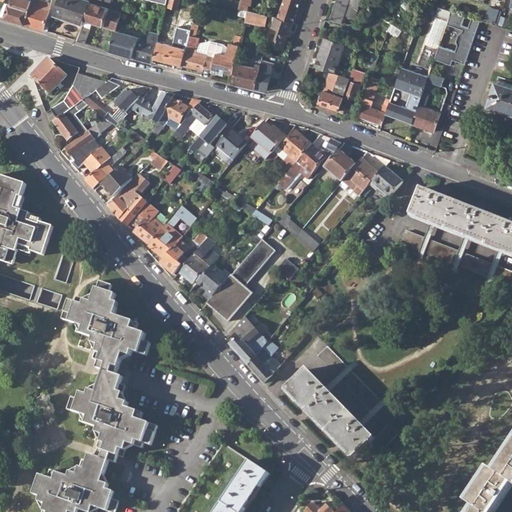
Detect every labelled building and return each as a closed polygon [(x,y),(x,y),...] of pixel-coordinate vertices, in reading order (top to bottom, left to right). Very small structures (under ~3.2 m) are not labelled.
[(12,0),(12,4),(8,3),(4,17),(24,24),(30,4),(31,0),(12,0)] [(57,0),(53,12),(53,14),(82,25),(84,19),(90,2),(90,1),(88,0),(57,0)] [(178,0),(171,0),(169,6),(177,8),(178,0)] [(287,21),(294,22),(301,0),(283,0),(278,18),(287,21)] [(338,0),(332,19),(342,23),(344,15),(355,18),(361,0),(338,0)] [(0,14),(0,16),(4,17),(8,3),(4,2),(0,14)] [(92,22),(102,25),(107,7),(105,6),(90,2),(84,19),(92,22)] [(24,24),(43,30),(48,10),(30,4),(24,24)] [(102,25),(115,29),(120,11),(107,7),(102,25)] [(435,15),(448,19),(450,11),(438,7),(435,15)] [(53,12),(48,10),(43,30),(48,31),(53,14),(53,12)] [(245,21),(265,27),(268,16),(248,10),(245,21)] [(287,21),(278,18),(273,17),(270,28),(278,30),(274,45),(283,48),(290,29),(291,29),(294,22),(287,21)] [(81,27),(90,30),(90,29),(92,22),(84,19),(82,25),(81,27)] [(195,36),(198,27),(192,25),(188,43),(186,49),(182,65),(203,71),(205,65),(212,67),(211,72),(224,75),(224,72),(232,73),(239,45),(229,43),(226,55),(197,47),(200,38),(195,36)] [(81,27),(77,40),(85,43),(90,30),(81,27)] [(108,50),(131,57),(136,37),(137,36),(115,30),(108,50)] [(150,34),(147,40),(157,43),(157,41),(160,31),(156,30),(154,36),(150,34)] [(147,40),(136,37),(131,57),(152,62),(153,57),(157,43),(147,40)] [(330,72),(334,73),(345,45),(326,38),(316,67),(330,72)] [(174,41),(173,45),(186,49),(188,43),(176,39),(174,41)] [(157,43),(153,57),(182,65),(186,49),(173,45),(157,41),(157,43)] [(233,83),(254,88),(262,60),(265,48),(265,47),(260,46),(256,61),(257,65),(256,68),(238,64),(233,83)] [(379,54),(370,51),(365,65),(374,68),(379,54)] [(32,76),(51,93),(68,75),(49,58),(32,76)] [(262,60),(254,88),(266,91),(274,63),(262,60)] [(338,110),(349,113),(363,72),(352,68),(349,78),(338,110)] [(406,107),(402,106),(400,110),(395,108),(392,117),(411,124),(426,82),(427,77),(401,68),(394,88),(411,94),(406,107)] [(334,73),(330,72),(320,103),(338,110),(349,78),(334,73)] [(75,85),(85,99),(87,98),(93,78),(79,74),(75,85)] [(357,116),(382,125),(385,115),(390,102),(390,100),(385,98),(381,110),(371,107),(380,80),(371,77),(357,116)] [(97,90),(107,82),(93,78),(87,98),(96,91),(97,90)] [(120,86),(109,81),(107,82),(97,90),(96,91),(102,98),(120,86)] [(490,104),(511,111),(511,85),(497,81),(490,104)] [(411,124),(433,131),(439,113),(423,107),(431,84),(426,82),(411,124)] [(75,85),(65,101),(71,110),(83,101),(85,99),(75,85)] [(105,118),(111,122),(116,126),(117,127),(128,115),(125,112),(139,99),(139,96),(135,93),(133,93),(129,89),(115,102),(121,108),(113,116),(99,107),(96,111),(105,118)] [(455,93),(447,90),(442,104),(450,106),(455,93)] [(167,113),(174,99),(163,93),(156,108),(148,103),(149,101),(143,98),(133,110),(141,114),(142,114),(159,124),(165,115),(167,113)] [(85,99),(83,101),(88,105),(89,106),(90,107),(93,102),(87,98),(85,99)] [(153,132),(158,135),(164,127),(165,127),(168,123),(177,128),(180,124),(182,125),(199,105),(202,101),(193,99),(189,107),(174,99),(167,113),(165,115),(159,124),(153,132)] [(78,133),(81,137),(88,131),(76,115),(89,106),(88,105),(83,101),(71,110),(65,101),(51,110),(58,119),(55,121),(69,140),(78,133)] [(93,102),(90,107),(96,111),(99,107),(93,102)] [(390,102),(385,115),(392,117),(395,108),(400,110),(402,106),(390,102)] [(178,131),(184,136),(194,123),(202,130),(213,116),(199,105),(182,125),(178,131)] [(189,152),(192,154),(194,151),(197,154),(207,142),(211,145),(228,125),(218,117),(189,152)] [(73,163),(79,169),(85,163),(89,160),(87,157),(90,155),(89,154),(100,145),(94,139),(100,134),(100,133),(109,126),(113,129),(116,126),(111,122),(105,118),(88,131),(81,137),(66,148),(75,161),(73,163)] [(275,130),(266,122),(254,137),(260,143),(273,153),(279,145),(287,136),(277,128),(275,130)] [(218,145),(235,160),(249,143),(232,128),(218,145)] [(298,161),(312,145),(313,144),(297,131),(282,148),(279,145),(273,153),(270,157),(267,160),(266,161),(273,167),(281,157),(286,162),(284,164),(291,170),(298,161)] [(327,157),(331,160),(339,150),(343,145),(333,140),(329,148),(324,154),(313,144),(312,145),(298,161),(291,170),(279,184),(285,188),(300,171),(304,166),(312,173),(327,157)] [(273,153),(260,143),(255,149),(267,160),(270,157),(273,153)] [(85,163),(94,173),(113,158),(103,147),(89,160),(85,163)] [(325,167),(343,182),(344,181),(358,165),(339,150),(331,160),(325,167)] [(86,181),(93,188),(113,171),(109,165),(120,157),(117,154),(113,158),(94,173),(86,181)] [(152,163),(161,171),(169,162),(160,156),(152,163)] [(344,181),(352,187),(355,183),(364,191),(372,182),(373,183),(381,173),(363,158),(358,165),(344,181)] [(169,174),(175,178),(182,170),(175,166),(169,174)] [(308,178),(312,173),(304,166),(300,171),(308,178)] [(127,186),(133,180),(122,167),(103,184),(114,197),(127,186)] [(379,189),(390,198),(404,181),(386,167),(381,173),(373,183),(363,195),(366,197),(374,187),(378,191),(379,189)] [(192,177),(210,189),(215,183),(197,172),(192,177)] [(0,259),(14,264),(16,257),(20,244),(32,248),(31,251),(44,255),(54,226),(41,222),(41,224),(29,219),(31,212),(17,208),(21,195),(23,196),(27,184),(0,174),(0,231),(3,232),(0,241),(0,259)] [(119,219),(129,226),(147,203),(139,196),(150,184),(139,175),(133,180),(127,186),(128,187),(119,199),(116,199),(109,207),(119,219)] [(361,195),(364,191),(355,183),(352,187),(361,195)] [(511,224),(421,188),(411,214),(511,254),(511,273),(405,230),(400,243),(511,287),(511,284),(511,224)] [(135,233),(150,244),(161,231),(164,227),(154,218),(159,211),(148,202),(147,203),(129,226),(136,232),(135,233)] [(241,208),(252,215),(256,210),(245,203),(241,208)] [(176,213),(166,226),(167,227),(165,230),(179,241),(179,240),(182,236),(178,233),(171,227),(180,217),(176,213)] [(278,221),(296,238),(302,231),(284,215),(278,221)] [(187,222),(178,233),(182,236),(191,226),(187,222)] [(149,246),(164,258),(179,241),(165,230),(167,227),(166,226),(164,227),(161,231),(150,244),(149,246)] [(296,238),(313,252),(319,245),(302,231),(296,238)] [(195,241),(197,242),(202,246),(208,237),(202,232),(195,241)] [(209,269),(213,264),(216,261),(219,257),(210,250),(215,244),(208,237),(202,246),(200,248),(193,256),(180,272),(193,283),(196,279),(198,282),(209,269)] [(160,262),(174,273),(187,258),(183,254),(188,247),(179,240),(179,241),(164,258),(160,262)] [(208,303),(229,321),(252,293),(244,287),(275,251),(262,240),(231,276),(210,300),(208,303)] [(189,252),(193,256),(200,248),(195,244),(189,252)] [(278,271),(291,282),(301,270),(288,259),(278,271)] [(203,295),(210,300),(231,276),(223,269),(222,272),(213,264),(209,269),(198,282),(197,283),(207,291),(203,295)] [(0,272),(0,287),(13,291),(13,289),(23,292),(27,281),(0,272)] [(78,511),(80,510),(86,511),(97,511),(99,508),(109,511),(115,511),(119,502),(112,499),(115,491),(108,489),(109,484),(103,482),(110,461),(117,463),(119,456),(124,457),(129,443),(144,448),(145,443),(152,445),(158,426),(142,420),(144,414),(128,408),(129,403),(122,401),(127,387),(122,385),(124,378),(117,375),(124,354),(131,357),(133,351),(148,356),(152,344),(145,341),(147,334),(138,331),(140,324),(116,316),(120,304),(115,302),(117,295),(110,292),(112,285),(99,281),(92,302),(78,297),(77,303),(73,301),(70,300),(63,320),(67,321),(80,326),(77,333),(94,339),(92,343),(100,346),(95,360),(100,362),(98,369),(105,371),(98,392),(90,390),(89,395),(82,392),(79,400),(72,397),(68,410),(84,415),(82,423),(99,429),(97,434),(104,436),(97,457),(90,455),(87,462),(82,460),(77,474),(70,471),(69,477),(51,471),(49,478),(40,474),(33,494),(40,497),(38,502),(46,504),(43,511),(78,511)] [(43,287),(39,301),(59,308),(64,294),(43,287)] [(236,328),(238,330),(242,334),(240,336),(230,345),(249,366),(258,356),(247,344),(260,332),(246,316),(236,328)] [(249,366),(264,383),(273,375),(281,366),(270,357),(278,348),(270,341),(258,356),(249,366)] [(397,415),(328,345),(318,355),(386,425),(375,437),(307,368),(288,388),(355,456),(369,443),(378,453),(399,433),(389,423),(397,415)] [(511,441),(493,469),(488,466),(466,499),(473,504),(468,511),(494,511),(511,486),(511,441)] [(219,484),(230,491),(251,459),(229,444),(200,487),(212,495),(219,484)] [(244,511),(249,505),(252,500),(256,495),(270,473),(262,468),(259,466),(251,461),(217,511),(244,511)]
